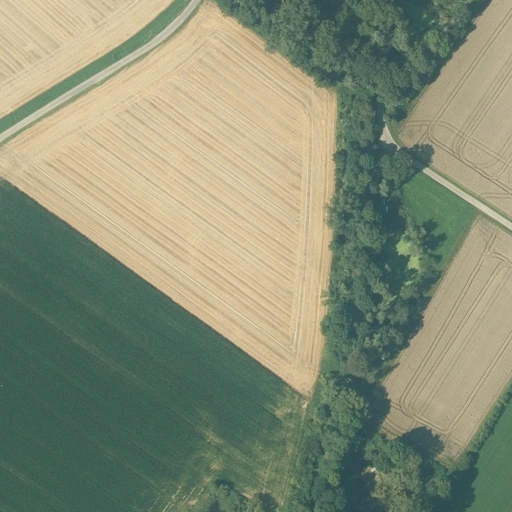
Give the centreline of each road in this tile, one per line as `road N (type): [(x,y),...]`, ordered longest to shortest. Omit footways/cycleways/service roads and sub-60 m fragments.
road 1 (unclassified): [(511,233),(374,137),(381,82),(369,0)]
road 2 (unclassified): [(0,138),(157,41),(197,0)]
